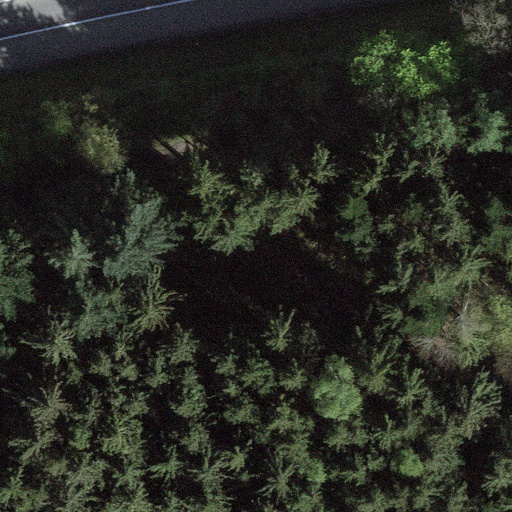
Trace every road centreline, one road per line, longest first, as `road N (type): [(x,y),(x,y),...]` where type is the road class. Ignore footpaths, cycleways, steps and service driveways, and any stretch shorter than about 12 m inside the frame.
road 1 (track): [(511,375),(259,222),(229,191),(0,238)]
road 2 (trunk): [(0,27),(133,0)]
